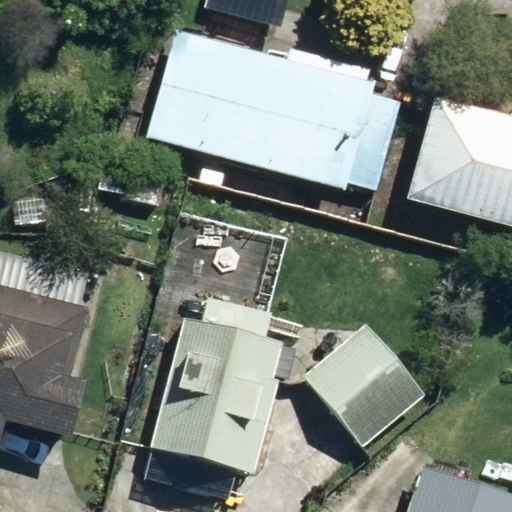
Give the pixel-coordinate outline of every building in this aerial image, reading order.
[(162,84),(147,137),(344,192),(347,182),(377,190),(401,103),(371,95),(374,85),(176,31),(162,84)] [(412,201),(511,228),(511,117),(440,98),(412,201)] [(0,438),(4,422),(73,439),(87,385),(60,378),(63,364),(69,365),(83,308),(0,287),(0,438)] [(152,448),(258,474),(281,382),(272,381),(281,342),(265,338),(267,329),(300,337),(304,323),(207,300),(202,322),(184,318),(152,448)] [(304,374),(360,447),(423,398),(367,326),(304,374)] [(381,462),(398,474),(411,455),(395,443),(381,462)] [(409,511),(511,511),(511,499),(423,470),(409,511)]
